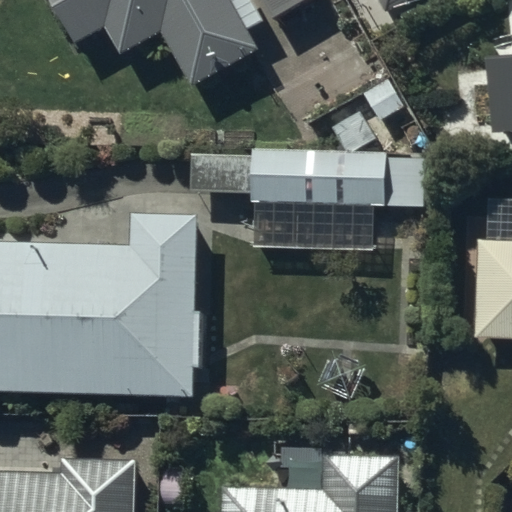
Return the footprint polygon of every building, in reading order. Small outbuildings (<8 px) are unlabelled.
[(251,42),(227,0),(67,0),(85,30),(110,16),(124,41),(169,15),(200,70),(251,42)] [(269,0),(278,15),(303,0),(269,0)] [(511,62),(497,64),(502,127),(511,126),(511,62)] [(430,159),(197,154),(196,189),(258,191),(260,200),(429,204),(430,159)] [(197,218),(140,216),(139,248),(3,243),(1,300),(0,299),(0,382),(191,389),(197,218)] [(511,242),(490,242),(486,331),(511,332),(511,242)] [(398,511),(400,461),(333,459),(332,494),(228,490),(227,511),(398,511)] [(73,478),(0,475),(0,511),(133,511),(135,466),(73,464),(73,478)]
